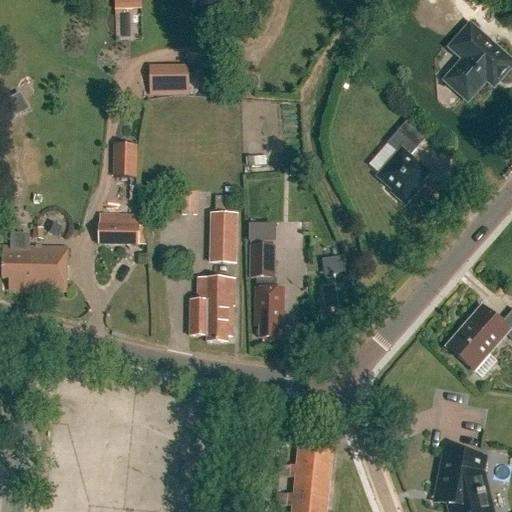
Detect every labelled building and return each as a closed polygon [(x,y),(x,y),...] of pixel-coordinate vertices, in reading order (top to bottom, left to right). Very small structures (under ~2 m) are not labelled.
[(511,63),(469,26),(448,50),(462,62),(444,83),(468,104),(487,83),(494,90),(511,68),(511,63)] [(167,87),(189,90),(192,67),(170,64),(167,87)] [(377,179),(393,193),(391,195),(405,207),(416,193),(415,192),(429,175),(410,159),(418,149),(398,132),(386,146),(397,155),(377,179)] [(117,180),(139,181),(139,148),(118,148),(117,180)] [(199,195),(185,195),(185,217),(199,217),(199,195)] [(98,248),(139,249),(139,247),(145,247),(146,229),(138,229),(139,217),(100,216),(100,226),(98,226),(98,248)] [(237,267),(237,217),(210,216),(209,267),(237,267)] [(33,229),(33,240),(43,241),(43,230),(33,229)] [(256,327),(262,327),(261,340),(280,340),(280,319),(285,320),(286,290),(276,290),(277,248),(253,247),(252,280),(259,280),(259,290),(257,290),(256,327)] [(1,282),(8,282),(8,293),(26,293),(26,289),(38,289),(38,294),(65,294),(66,250),(2,249),(1,282)] [(189,303),(189,338),(206,338),(206,344),(226,345),(226,339),(231,339),(231,308),(233,308),(233,281),(197,281),(197,303),(189,303)] [(482,308),(446,350),(474,373),(506,336),(511,341),(511,312),(502,325),(482,308)] [(290,480),(295,480),(329,484),(332,454),(298,450),(296,468),(291,468),(290,480)] [(445,453),(437,495),(451,498),(448,507),(449,511),(491,511),(487,494),(479,496),(485,460),(445,453)] [(287,509),(292,510),(317,511),(325,511),(329,484),(295,480),(294,497),(288,496),(287,509)]
